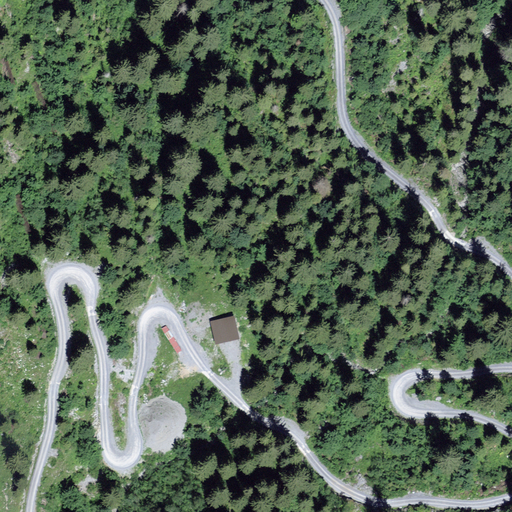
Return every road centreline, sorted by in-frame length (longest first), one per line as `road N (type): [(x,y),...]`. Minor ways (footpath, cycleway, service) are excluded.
road 1 (track): [(511,497),(396,502),(336,485),(224,391),(159,311),(142,328),(135,449),(120,460),(108,446),(90,289),(83,272),(67,268),(54,277),(63,347),(29,511)]
road 2 (track): [(325,0),(349,135),(428,206),(456,244),(486,253),(511,274)]
road 3 (track): [(511,368),(416,375),(398,388),(411,411),(451,412),(511,433)]
